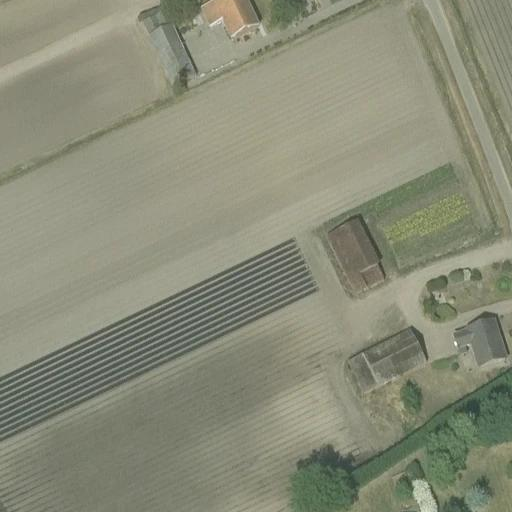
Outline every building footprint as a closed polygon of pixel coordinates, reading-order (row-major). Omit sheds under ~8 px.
[(230,43),(239,38),(257,30),(243,0),(225,0),(222,2),(201,12),(210,30),(222,25),(230,43)] [(147,40),(170,91),(193,81),(171,29),(147,40)] [(383,283),(356,225),(325,240),(352,298),(383,283)] [(477,371),(485,369),(504,363),(492,325),(466,333),(466,335),(453,339),(459,358),(465,356),(464,352),(470,349),(477,371)] [(409,333),(345,366),(363,399),(426,366),(409,333)]
